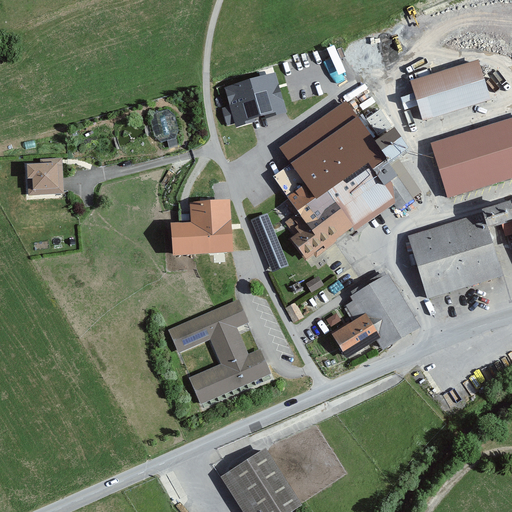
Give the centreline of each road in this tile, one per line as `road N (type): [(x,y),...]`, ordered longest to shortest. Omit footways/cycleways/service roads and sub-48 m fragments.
road 1 (residential): [(328,391),(278,304),(223,158),(193,152),(79,184)]
road 2 (tertiary): [(52,511),(328,391)]
road 3 (tertiary): [(328,391),(511,316)]
